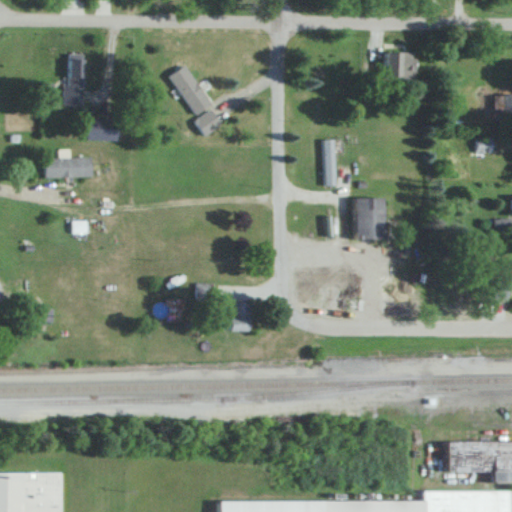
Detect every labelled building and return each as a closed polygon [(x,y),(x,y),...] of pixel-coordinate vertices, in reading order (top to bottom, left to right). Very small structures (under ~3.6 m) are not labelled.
[(378,52),(378,78),(413,78),(413,52),(378,52)] [(82,105),(82,59),(62,59),(62,105),(82,105)] [(193,114),(210,102),(183,63),(165,75),(193,114)] [(511,93),(482,94),(482,113),(500,113),(500,123),(511,123),(511,93)] [(192,121),(202,135),(219,124),(209,109),(192,121)] [(322,139),(322,185),(333,185),(333,139),(322,139)] [(37,157),(37,177),(86,177),(86,157),(37,157)] [(377,238),(377,197),(347,197),(347,238),(377,238)] [(507,227),(507,219),(490,219),(490,227),(507,227)] [(80,233),(80,220),(66,220),(66,233),(80,233)] [(511,254),(501,255),(501,271),(511,270),(511,254)] [(501,295),(502,282),(494,281),(493,294),(501,295)] [(205,282),(188,282),(188,298),(205,298),(205,282)] [(211,330),(243,330),(243,302),(211,302),(211,330)] [(29,330),(29,322),(44,322),(44,307),(12,307),(12,330),(29,330)] [(511,440),(438,441),(439,471),(482,471),(482,483),(511,482),(511,440)] [(0,511),(53,511),(53,472),(0,471),(0,511)] [(207,499),(207,511),(502,511),(503,491),(415,490),(415,501),(207,499)]
